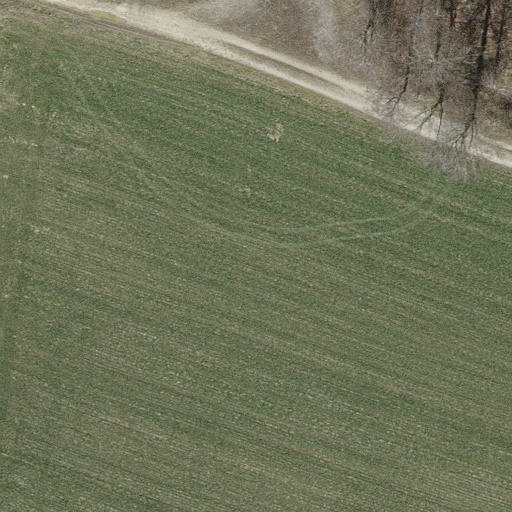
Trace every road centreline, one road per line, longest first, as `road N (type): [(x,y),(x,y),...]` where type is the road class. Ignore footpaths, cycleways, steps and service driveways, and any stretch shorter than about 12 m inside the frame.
road 1 (track): [(511,132),(273,47)]
road 2 (track): [(273,47),(120,0)]
